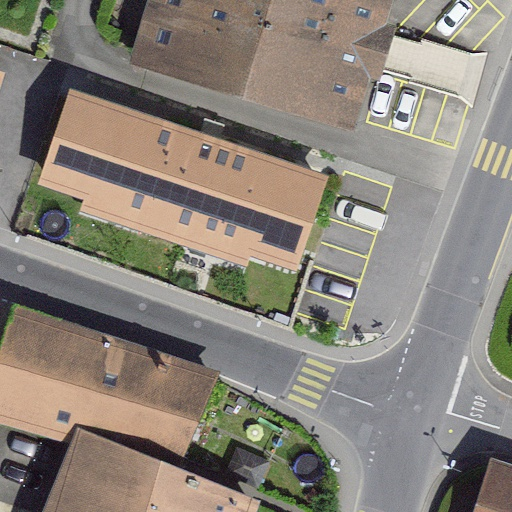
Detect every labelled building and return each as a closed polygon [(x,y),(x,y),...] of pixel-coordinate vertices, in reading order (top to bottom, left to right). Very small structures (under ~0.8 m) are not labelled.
[(150,0),(132,64),(363,132),(401,0),(150,0)] [(0,61),(0,94),(10,64),(0,61)] [(382,207),(82,108),(47,214),(347,313),(382,207)] [(0,431),(74,451),(88,436),(189,474),(220,377),(19,310),(0,371),(0,431)] [(74,451),(52,511),(266,511),(268,506),(189,474),(88,436),(74,451)] [(481,511),(511,511),(511,478),(494,473),(481,511)]
